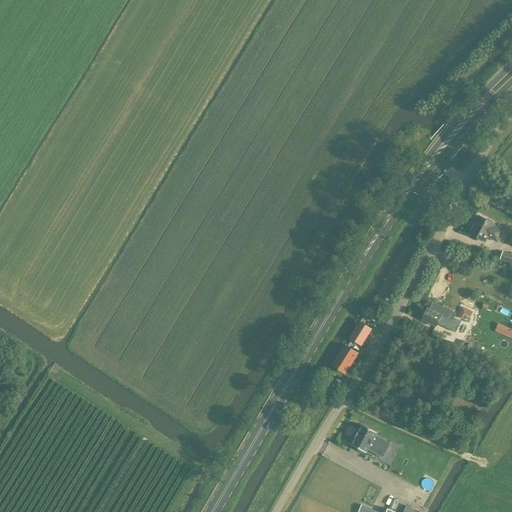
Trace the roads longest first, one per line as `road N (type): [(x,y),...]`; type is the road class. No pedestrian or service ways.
road 1 (unclassified): [(277,511),(511,110)]
road 2 (primary): [(211,511),(379,231),(453,132)]
